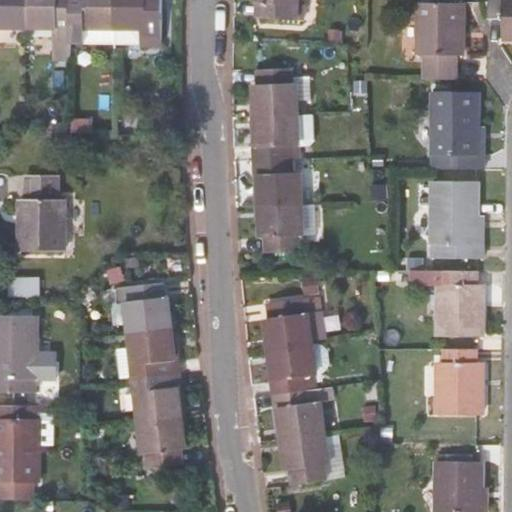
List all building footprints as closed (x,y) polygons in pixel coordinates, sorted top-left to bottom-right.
[(0,0),(0,32),(28,34),(28,0),(0,0)] [(28,0),(28,34),(53,34),(52,59),(73,60),(73,47),(73,0),(28,0)] [(73,0),(73,47),(87,47),(88,34),(113,34),(117,34),(117,0),(73,0)] [(117,0),(117,34),(117,52),(164,53),(164,31),(164,0),(117,0)] [(302,0),(259,0),(259,4),(263,4),(262,20),(309,22),(310,6),(302,5),(302,0)] [(511,0),(494,0),(495,17),(509,17),(508,41),(511,40),(511,0)] [(462,5),(420,4),(420,56),(426,56),(425,79),(457,80),(457,56),(462,56),(462,5)] [(88,34),(87,47),(87,50),(113,50),(113,34),(88,34)] [(295,83),(295,78),(295,68),(261,69),(262,85),(258,86),(259,116),(301,114),(301,102),(300,83),(295,83)] [(313,77),(295,78),(295,83),(300,83),(301,102),(313,102),(313,77)] [(478,95),(434,94),(433,169),(493,171),(492,155),(477,156),(478,95)] [(301,114),(259,116),(261,146),(257,147),(257,160),(295,159),(294,145),(302,144),(301,114)] [(295,159),(257,160),(258,174),(262,174),(264,205),(306,203),(304,172),(295,173),(295,159)] [(21,203),(21,255),(66,255),(66,203),(60,203),(60,178),(27,179),(27,203),(21,203)] [(477,185),(433,185),(432,261),(483,260),(483,247),(477,247),(477,185)] [(306,203),(264,205),(265,237),(270,236),(271,252),(304,250),(303,234),(326,233),(324,202),(306,203)] [(479,275),(445,274),(445,290),(439,290),(439,342),(482,342),(483,289),(478,289),(479,275)] [(127,301),(130,331),(174,326),(171,297),(167,297),(164,282),(119,287),(121,302),(127,301)] [(270,319),(274,350),(315,344),(312,313),(327,311),(325,295),(272,303),(274,318),(270,319)] [(312,313),(315,344),(328,343),(331,341),(327,311),(312,313)] [(0,397),(37,398),(38,322),(0,321),(0,397)] [(174,326),(130,331),(134,376),(143,375),(183,370),(182,358),(177,358),(174,326)] [(328,343),(315,344),(319,375),(327,374),(331,368),(328,343)] [(315,344),(274,350),(277,380),(273,381),(274,394),(314,389),(312,376),(319,375),(315,344)] [(478,352),(444,352),(444,367),(439,367),(438,419),(481,419),(483,368),(477,367),(478,352)] [(183,370),(143,375),(144,389),(137,390),(139,420),(184,415),(181,386),(185,385),(183,370)] [(314,389),(274,394),(276,409),(281,409),(284,439),(326,433),(323,403),(334,402),(333,386),(314,389)] [(42,411),(0,410),(0,485),(4,485),(4,503),(36,504),(36,486),(42,486),(42,411)] [(184,415),(139,420),(142,452),(148,451),(149,467),(184,463),(183,448),(187,447),(184,415)] [(326,433),(284,439),(288,468),(292,468),(294,483),(328,480),(326,464),(330,463),(326,433)] [(481,511),(482,492),(482,467),(478,467),(445,466),(440,466),(438,511),(481,511)]
